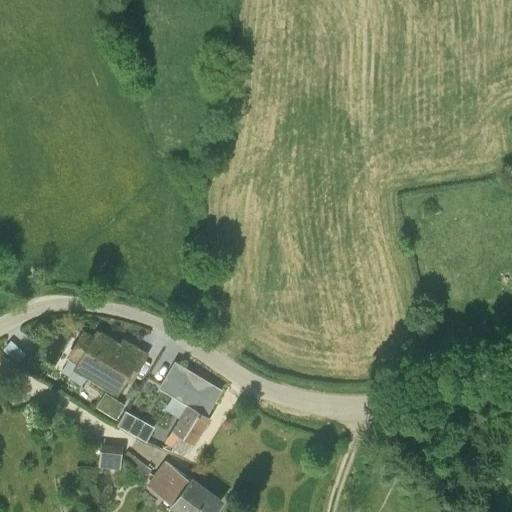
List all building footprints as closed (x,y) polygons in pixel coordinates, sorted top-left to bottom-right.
[(456,351),(465,344),(451,324),(442,331),(456,351)] [(116,392),(120,385),(125,376),(130,379),(138,365),(142,359),(145,354),(140,351),(134,348),(131,352),(98,332),(94,339),(83,333),(75,346),(70,355),(90,367),(86,374),(99,382),(116,392)] [(190,405),(187,405),(185,408),(179,417),(165,441),(168,443),(185,454),(208,418),(207,417),(206,417),(194,409),(195,407),(199,409),(212,388),(187,372),(173,393),(181,397),(190,403),(191,404),(190,405)] [(124,404),(115,399),(107,412),(116,418),(124,404)] [(128,414),(121,426),(144,439),(151,426),(128,414)] [(102,464),(123,467),(126,445),(105,443),(102,464)] [(155,474),(178,491),(169,503),(181,511),(212,511),(220,502),(166,461),(155,474)]
